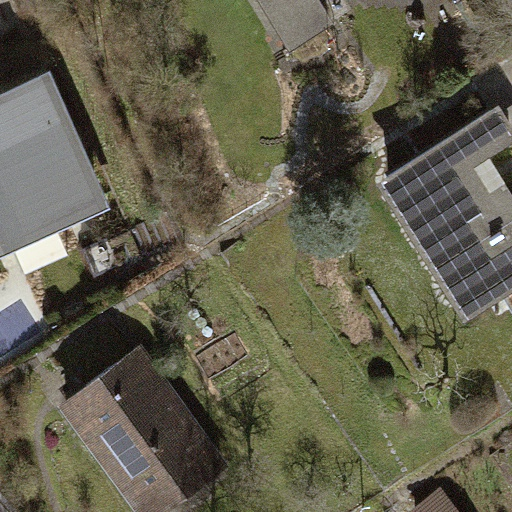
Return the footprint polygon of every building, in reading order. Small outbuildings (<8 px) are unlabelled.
[(250,0),(280,47),(351,2),(350,0),(250,0)] [(52,80),(0,99),(0,248),(6,261),(117,214),(52,80)] [(383,206),(471,341),(509,316),(511,320),(511,203),(495,178),(511,167),(511,137),(506,128),(383,206)] [(0,358),(51,336),(37,304),(0,319),(0,358)] [(151,511),(220,462),(135,344),(57,400),(137,511),(151,511)] [(465,511),(446,489),(417,511),(465,511)]
